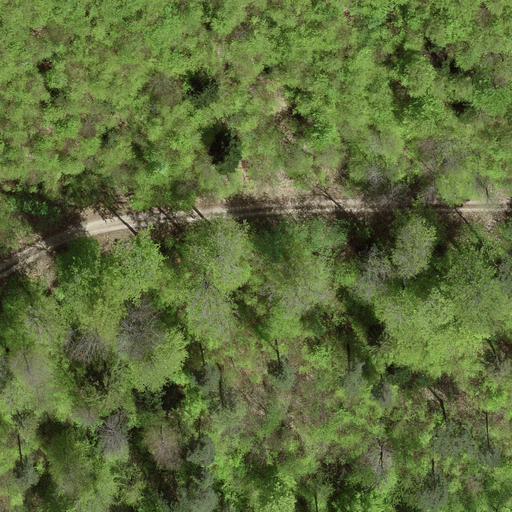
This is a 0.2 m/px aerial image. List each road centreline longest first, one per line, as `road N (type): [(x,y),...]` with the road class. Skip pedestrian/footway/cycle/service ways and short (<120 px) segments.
road 1 (track): [(511,205),(292,205),(124,218),(68,234),(0,270)]
road 2 (track): [(0,188),(124,218)]
